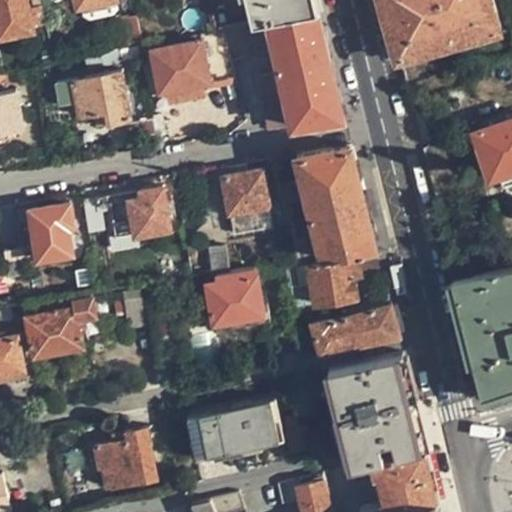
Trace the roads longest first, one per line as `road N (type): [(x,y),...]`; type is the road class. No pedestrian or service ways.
road 1 (residential): [(0,426),(436,335)]
road 2 (residential): [(0,187),(381,120)]
road 3 (residential): [(101,511),(461,429)]
road 4 (secondary): [(381,120),(436,335)]
road 5 (secondary): [(352,0),(381,120)]
